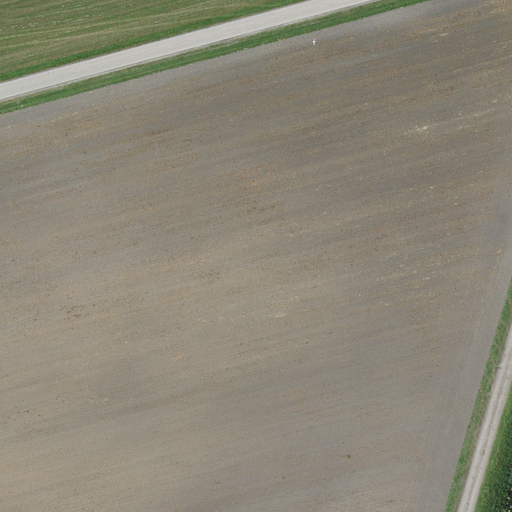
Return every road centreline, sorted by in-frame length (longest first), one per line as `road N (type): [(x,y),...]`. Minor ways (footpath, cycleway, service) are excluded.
road 1 (track): [(0,94),(347,0)]
road 2 (track): [(469,511),(511,361)]
